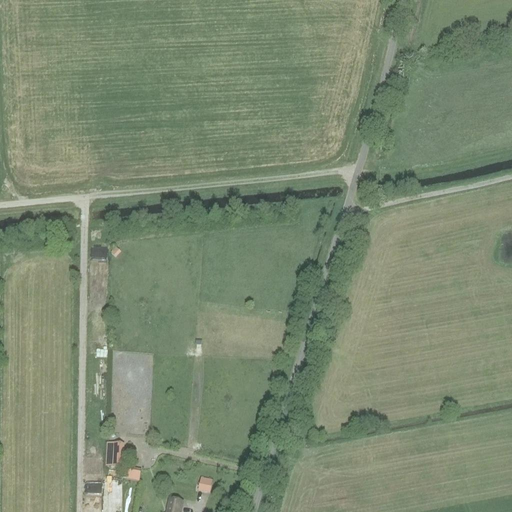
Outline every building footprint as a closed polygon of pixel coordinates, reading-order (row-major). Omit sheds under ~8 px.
[(119,257),(124,251),(118,247),(113,253),(119,257)] [(112,444),(110,467),(123,468),(124,445),(112,444)] [(131,470),(129,479),(143,481),(144,473),(131,470)] [(115,500),(123,500),(123,479),(114,479),(114,484),(116,484),(115,500)] [(213,482),(200,480),(198,491),(210,494),(213,482)] [(179,511),(181,501),(169,499),(166,511),(179,511)]
